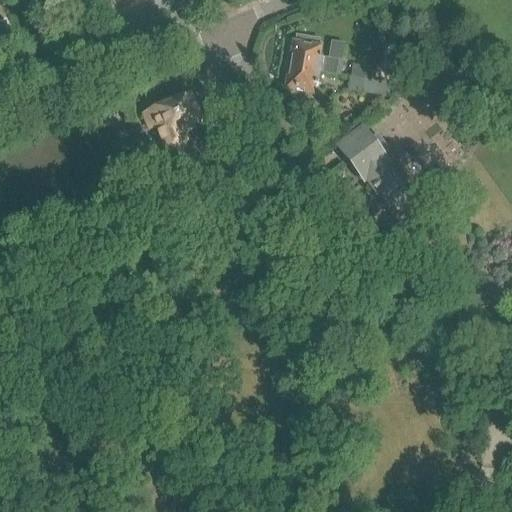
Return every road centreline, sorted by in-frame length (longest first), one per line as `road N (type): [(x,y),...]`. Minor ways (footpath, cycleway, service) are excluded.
road 1 (residential): [(511,431),(349,234),(244,72),(228,29)]
road 2 (residential): [(228,29),(0,122)]
